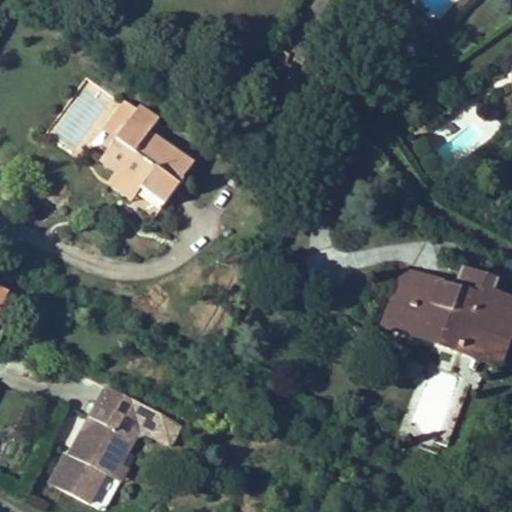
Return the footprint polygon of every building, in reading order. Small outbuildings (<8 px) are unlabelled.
[(158,128),(124,108),(118,120),(131,127),(121,144),(105,172),(125,184),(117,196),(138,209),(146,196),(171,211),(196,169),(150,142),(158,128)] [(131,127),(118,120),(108,137),(121,144),(131,127)] [(376,318),(395,325),(412,284),(423,282),(433,286),(436,278),(401,265),(376,318)] [(476,295),(478,290),(483,279),(458,268),(451,285),(476,295)] [(511,303),(478,290),(476,295),(451,285),(436,278),(433,286),(423,282),(412,284),(395,325),(419,335),(425,321),(438,327),(433,340),(459,350),(462,342),(496,357),(508,330),(511,332),(511,303)] [(0,299),(0,322),(9,304),(0,299)] [(419,335),(433,340),(438,327),(425,321),(419,335)] [(493,365),(496,357),(462,342),(459,350),(493,365)] [(98,403),(82,435),(76,448),(84,451),(80,460),(72,456),(66,453),(51,482),(95,504),(109,476),(115,464),(125,469),(129,459),(133,452),(145,427),(98,403)] [(84,451),(76,448),(72,456),(80,460),(84,451)] [(137,454),(133,452),(129,459),(125,469),(115,464),(109,476),(123,483),(137,454)]
